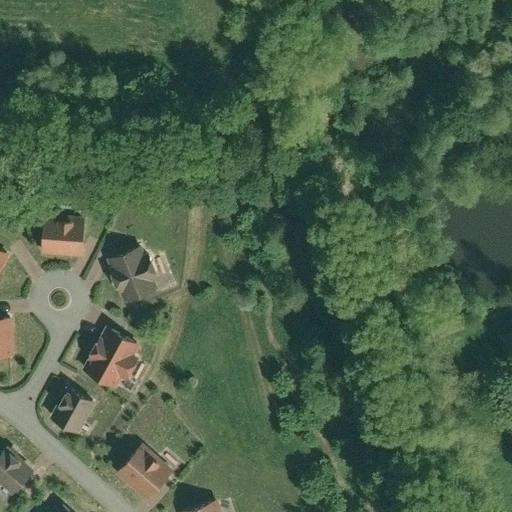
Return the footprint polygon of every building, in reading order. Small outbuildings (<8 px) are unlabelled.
[(41,209),(41,243),(80,243),(80,209),(41,209)] [(110,243),(119,289),(147,283),(144,272),(155,271),(150,250),(139,252),(135,238),(110,243)] [(0,308),(0,346),(10,346),(9,308),(0,308)] [(133,330),(105,319),(85,359),(109,373),(116,361),(128,367),(136,349),(127,345),(133,330)] [(89,388),(68,378),(52,410),(73,421),(89,388)] [(131,437),(116,462),(150,482),(165,457),(131,437)] [(4,439),(0,442),(0,469),(13,481),(30,463),(4,439)] [(82,511),(69,497),(52,511),(82,511)] [(185,511),(228,511),(224,499),(185,511)]
